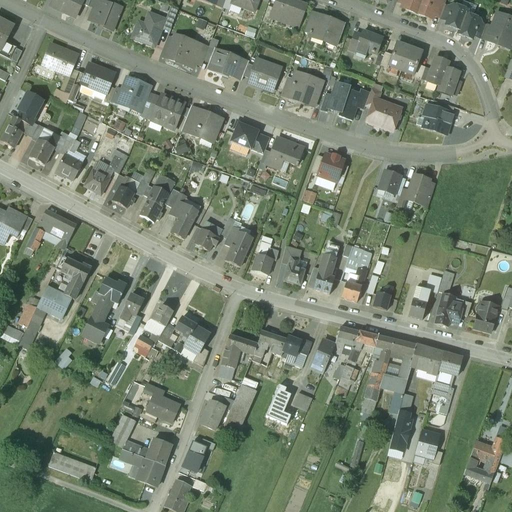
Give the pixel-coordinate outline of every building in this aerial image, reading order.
[(53,0),(50,7),(75,19),(82,5),(84,0),(53,0)] [(97,0),(90,0),(88,7),(94,10),(97,2),(97,0)] [(225,0),(217,0),(215,7),(222,9),(222,8),(225,0)] [(232,0),(225,0),(222,8),(230,11),(232,6),(231,5),(232,0)] [(232,0),(231,5),(232,6),(254,14),(259,0),(232,0)] [(306,8),(286,0),(276,0),(273,10),(270,17),(274,18),(299,27),(306,8)] [(421,0),(404,0),(403,5),(401,9),(416,15),(421,0)] [(439,1),(435,0),(421,0),(416,15),(431,21),(433,17),(439,1)] [(439,1),(433,17),(439,19),(444,7),(445,3),(439,1)] [(97,2),(94,10),(89,21),(103,26),(103,28),(112,32),(121,9),(111,5),(111,7),(97,2)] [(444,7),(439,19),(445,21),(450,9),(449,9),(444,7)] [(467,12),(453,7),(450,8),(449,9),(450,9),(445,21),(447,22),(445,26),(459,31),(465,15),(465,16),(467,12)] [(267,8),(262,23),(271,26),(274,18),(270,17),(273,10),(267,8)] [(316,16),(310,14),(305,27),(311,29),(316,16)] [(511,19),(497,14),(496,18),(511,24),(511,19)] [(148,15),(141,33),(135,31),(131,40),(154,49),(165,21),(148,15)] [(465,16),(465,15),(459,31),(457,35),(472,40),(473,37),(475,37),(479,25),(480,24),(478,20),(465,16)] [(329,21),(316,16),(311,29),(309,35),(308,36),(326,42),(326,45),(335,48),(344,26),(329,20),(329,21)] [(511,36),(511,24),(496,18),(492,28),(488,40),(489,40),(507,47),(506,49),(507,49),(511,36)] [(11,27),(0,20),(0,52),(5,43),(3,42),(11,27)] [(207,24),(199,20),(195,29),(203,32),(207,24)] [(479,25),(475,37),(481,40),(485,27),(479,25)] [(492,28),(486,26),(485,27),(481,40),(488,42),(489,40),(488,40),(492,28)] [(255,31),(247,28),(244,36),(253,39),(255,31)] [(382,40),(363,33),(361,37),(356,49),(357,50),(376,57),(382,40)] [(354,35),(348,51),(356,54),(357,50),(356,49),(361,37),(354,35)] [(167,37),(161,54),(166,56),(173,39),(167,37)] [(192,46),(173,38),(173,39),(166,56),(165,59),(174,63),(175,60),(194,68),(195,66),(199,55),(202,47),(193,44),(192,46)] [(16,48),(5,43),(0,52),(0,55),(10,60),(16,48)] [(421,53),(396,44),(392,56),(387,70),(388,70),(389,68),(400,72),(399,74),(400,74),(401,73),(412,77),(412,78),(413,78),(417,65),(421,53)] [(78,57),(50,45),(42,66),(56,72),(68,77),(69,77),(72,71),(78,57)] [(205,57),(203,62),(209,64),(214,50),(215,51),(216,48),(210,45),(205,57)] [(215,51),(214,50),(209,64),(207,70),(222,76),(223,74),(229,76),(233,64),(246,69),(247,65),(248,64),(215,51)] [(385,54),(380,67),(387,70),(392,56),(385,54)] [(205,57),(199,55),(195,66),(201,68),(203,62),(205,57)] [(448,64),(434,59),(431,70),(426,83),(427,83),(427,81),(440,86),(446,69),(448,64)] [(281,69),(261,62),(258,69),(253,67),(248,80),(246,85),(257,89),(258,86),(273,91),(281,69)] [(52,82),(56,72),(42,66),(36,64),(32,74),(52,82)] [(246,69),(233,64),(229,76),(241,81),(242,78),(246,69)] [(253,67),(247,65),(246,69),(242,78),(248,80),(253,67)] [(417,65),(413,78),(420,81),(425,68),(417,65)] [(103,72),(88,66),(84,76),(80,85),(81,85),(94,91),(106,96),(109,88),(114,75),(103,71),(103,72)] [(431,70),(425,68),(420,81),(426,83),(431,70)] [(446,69),(440,86),(437,92),(451,96),(452,94),(456,81),(459,74),(446,69)] [(8,75),(0,71),(0,79),(5,82),(8,75)] [(79,74),(72,71),(69,77),(68,77),(61,93),(69,96),(79,74)] [(69,96),(67,102),(73,104),(78,92),(81,85),(80,85),(84,76),(79,74),(69,96)] [(322,83),(298,74),(295,85),(292,84),(287,99),(288,99),(298,103),(298,101),(313,106),(318,91),(319,92),(322,83)] [(140,85),(126,80),(121,92),(117,102),(118,102),(131,107),(130,110),(139,114),(140,114),(148,94),(150,88),(140,84),(140,85)] [(462,83),(456,81),(452,94),(458,96),(462,83)] [(286,82),(280,98),(287,100),(288,99),(287,99),(292,84),(286,82)] [(94,91),(81,85),(78,92),(92,97),(94,91)] [(349,89),(335,85),(331,98),(327,110),(340,114),(339,118),(352,122),(356,108),(355,108),(360,96),(348,92),(349,89)] [(382,88),(373,85),(370,95),(365,107),(370,109),(374,100),(377,101),(382,88)] [(115,90),(109,88),(106,96),(104,100),(110,102),(115,90)] [(121,92),(115,89),(115,90),(110,102),(116,105),(118,102),(117,102),(121,92)] [(67,102),(69,96),(61,93),(55,90),(52,98),(66,106),(67,102)] [(365,107),(370,95),(361,92),(360,96),(355,108),(356,108),(364,111),(365,107)] [(148,94),(140,114),(139,114),(138,117),(144,119),(150,105),(154,96),(148,94)] [(20,113),(33,120),(33,119),(42,103),(28,96),(26,95),(17,112),(20,113)] [(160,98),(154,96),(150,105),(156,107),(160,98)] [(327,110),(331,98),(325,96),(320,111),(326,113),(327,110)] [(174,104),(160,98),(156,107),(150,122),(174,131),(180,116),(183,108),(184,105),(175,102),(174,104)] [(377,101),(374,100),(370,109),(365,123),(392,133),(396,123),(399,121),(400,118),(399,114),(400,110),(377,101)] [(131,107),(118,102),(116,105),(116,107),(129,112),(130,110),(131,107)] [(150,105),(144,119),(150,122),(156,107),(150,105)] [(453,109),(441,105),(439,112),(448,115),(451,116),(453,109)] [(189,110),(183,108),(180,116),(186,119),(189,110)] [(439,112),(426,108),(423,118),(426,119),(423,128),(445,135),(448,125),(445,124),(448,115),(439,112)] [(195,113),(189,110),(186,119),(184,123),(190,125),(195,113)] [(212,119),(196,112),(195,113),(190,125),(186,135),(200,140),(202,137),(214,142),(222,121),(213,117),(212,119)] [(33,120),(20,113),(16,120),(30,128),(32,124),(34,120),(33,119),(33,120)] [(14,119),(0,143),(13,150),(21,134),(15,131),(20,122),(14,119)] [(125,125),(117,121),(113,129),(120,133),(125,125)] [(190,125),(184,123),(180,132),(186,135),(190,125)] [(229,143),(250,151),(257,134),(258,131),(237,123),(229,143)] [(30,128),(26,137),(31,140),(38,127),(32,124),(30,128)] [(44,130),(38,127),(31,140),(37,142),(37,141),(38,141),(44,130)] [(114,135),(108,131),(105,138),(112,141),(114,135)] [(269,139),(257,134),(250,151),(263,156),(269,139)] [(52,135),(46,146),(53,149),(59,138),(52,135)] [(287,144),(276,140),(270,154),(266,166),(277,170),(280,161),(296,167),(303,150),(287,144)] [(38,141),(37,141),(37,142),(28,158),(44,167),(53,150),(53,149),(46,146),(38,141)] [(172,147),(168,141),(162,145),(167,151),(172,147)] [(65,142),(59,154),(64,157),(65,158),(68,153),(72,145),(65,142)] [(178,157),(188,152),(185,146),(175,151),(178,157)] [(264,152),(260,164),(266,166),(270,154),(264,152)] [(83,161),(68,153),(65,158),(81,166),(83,161)] [(344,162),(325,156),(324,160),(318,176),(317,177),(336,184),(338,177),(342,166),(344,162)] [(65,158),(64,157),(55,175),(62,179),(63,176),(73,182),(77,175),(79,176),(81,172),(79,171),(81,166),(65,158)] [(311,174),(318,176),(324,160),(317,157),(311,174)] [(117,161),(111,173),(118,176),(124,165),(117,161)] [(108,168),(97,163),(92,172),(84,188),(101,197),(109,181),(108,181),(110,178),(105,175),(108,168)] [(342,166),(338,177),(344,179),(348,168),(342,166)] [(154,173),(147,170),(145,175),(152,178),(154,173)] [(163,172),(160,178),(165,180),(168,175),(163,172)] [(399,178),(384,173),(378,190),(393,195),(399,178)] [(145,175),(145,174),(141,182),(148,186),(152,178),(145,175)] [(139,184),(125,177),(119,188),(133,195),(135,192),(139,184)] [(421,180),(413,177),(408,192),(405,201),(427,208),(431,196),(425,194),(429,184),(429,182),(421,179),(421,180)] [(153,190),(153,191),(160,194),(161,193),(167,196),(174,185),(165,180),(160,178),(153,190)] [(141,182),(140,182),(139,184),(135,192),(143,196),(147,187),(148,186),(141,182)] [(434,186),(429,184),(425,194),(431,196),(434,186)] [(153,191),(153,190),(147,187),(143,196),(142,197),(148,200),(153,191)] [(249,192),(265,197),(266,192),(251,187),(249,192)] [(119,188),(111,202),(126,210),(128,205),(131,206),(134,201),(131,199),(134,195),(133,195),(119,188)] [(401,190),(396,206),(403,209),(405,201),(408,192),(401,190)] [(148,200),(147,202),(161,209),(167,196),(161,193),(160,194),(153,191),(148,200)] [(173,191),(165,206),(171,210),(178,195),(179,195),(173,191)] [(301,202),(313,206),(317,195),(305,191),(301,202)] [(185,199),(178,195),(171,210),(168,214),(174,217),(180,207),(185,199)] [(147,202),(139,217),(153,224),(161,209),(147,202)] [(180,207),(174,217),(174,218),(177,220),(179,217),(192,224),(196,215),(180,207)] [(5,215),(0,212),(0,234),(1,232),(15,238),(14,239),(15,239),(19,231),(25,219),(24,219),(7,211),(5,215)] [(58,218),(45,212),(33,236),(39,240),(44,231),(50,234),(58,218)] [(329,225),(332,215),(325,213),(321,222),(329,225)] [(332,215),(329,225),(337,228),(341,217),(333,214),(332,215)] [(192,224),(179,217),(177,220),(170,233),(183,240),(192,224)] [(32,221),(25,218),(24,219),(25,219),(19,231),(25,234),(32,221)] [(76,227),(58,218),(50,234),(60,239),(64,232),(72,235),(76,227)] [(228,219),(219,237),(225,241),(232,228),(235,223),(228,219)] [(205,223),(201,231),(206,233),(210,225),(205,223)] [(225,241),(222,246),(230,249),(236,235),(238,231),(232,228),(225,241)] [(201,231),(193,245),(195,246),(195,247),(200,249),(201,249),(208,253),(212,245),(215,247),(219,240),(216,239),(206,233),(201,231)] [(72,235),(64,232),(60,239),(56,249),(58,250),(59,248),(64,251),(72,235)] [(301,236),(295,234),(292,239),(298,242),(301,236)] [(236,235),(230,249),(231,246),(245,252),(250,241),(236,235)] [(262,238),(259,247),(268,249),(270,240),(262,238)] [(37,244),(31,240),(26,250),(32,253),(37,244)] [(319,271),(318,274),(325,277),(327,269),(332,270),(339,249),(337,248),(326,245),(319,271)] [(245,252),(231,246),(230,249),(225,261),(240,268),(243,261),(245,261),(247,258),(244,257),(246,253),(245,252)] [(346,246),(342,256),(348,259),(349,257),(352,248),(346,246)] [(268,249),(259,247),(256,256),(265,259),(268,249)] [(349,257),(356,259),(359,250),(352,248),(349,257)] [(278,252),(268,249),(265,259),(272,261),(275,262),(278,252)] [(301,253),(285,249),(281,264),(287,266),(288,266),(290,258),(299,260),(301,253)] [(256,256),(251,272),(267,277),(272,261),(265,259),(256,256)] [(363,256),(361,264),(359,263),(358,269),(366,271),(369,259),(363,256)] [(54,270),(60,273),(67,260),(60,257),(54,270)] [(356,259),(349,257),(348,259),(345,268),(353,271),(356,259)] [(299,260),(290,258),(288,266),(296,269),(298,262),(299,260)] [(81,267),(67,260),(60,273),(62,274),(72,279),(75,280),(81,267)] [(298,262),(296,269),(304,271),(307,264),(298,262)] [(81,267),(75,280),(82,284),(84,284),(91,270),(82,265),(81,267)] [(304,271),(296,269),(288,266),(287,266),(283,282),(299,287),(304,271)] [(358,269),(357,269),(355,277),(357,278),(355,286),(361,288),(366,272),(366,271),(358,269)] [(307,289),(313,291),(318,274),(319,271),(313,270),(307,289)] [(72,279),(62,274),(58,282),(68,287),(72,279)] [(325,277),(318,274),(313,291),(329,296),(334,279),(325,277)] [(371,276),(366,293),(372,295),(378,278),(371,276)] [(441,279),(430,276),(427,287),(432,289),(437,290),(441,279)] [(75,280),(72,279),(68,287),(64,296),(71,299),(71,300),(74,301),(82,284),(75,280)] [(117,285),(105,280),(98,293),(98,294),(103,296),(100,302),(109,306),(111,301),(117,305),(126,287),(118,283),(117,285)] [(441,281),(437,293),(444,295),(448,283),(441,281)] [(355,286),(345,284),(341,299),(356,304),(361,288),(355,286)] [(185,299),(184,286),(171,286),(172,289),(165,289),(166,300),(185,299)] [(392,288),(384,286),(383,289),(385,289),(383,295),(390,297),(392,288)] [(64,296),(47,287),(40,301),(36,309),(47,315),(60,321),(71,300),(71,299),(64,296)] [(429,292),(415,288),(412,301),(426,305),(428,298),(429,292)] [(511,290),(506,288),(499,310),(506,312),(507,311),(511,294),(511,290)] [(96,292),(91,303),(98,306),(100,302),(103,296),(98,294),(98,293),(96,292)] [(431,292),(429,292),(428,298),(435,300),(437,293),(431,292)] [(383,295),(376,294),(372,308),(386,312),(390,297),(383,295)] [(142,302),(130,296),(123,311),(129,314),(135,317),(142,302)] [(451,300),(442,297),(442,296),(438,308),(451,311),(453,305),(461,307),(462,302),(458,301),(451,300)] [(19,324),(27,327),(36,309),(40,301),(32,297),(19,324)] [(426,305),(412,301),(407,317),(421,321),(426,305)] [(109,306),(100,302),(98,306),(92,319),(101,324),(109,306)] [(461,307),(453,305),(451,311),(452,312),(448,323),(455,325),(458,323),(459,316),(463,302),(462,302),(461,307)] [(471,305),(463,302),(459,316),(466,318),(471,305)] [(497,308),(480,304),(480,306),(476,308),(475,312),(477,315),(477,316),(494,320),(497,308)] [(173,313),(160,307),(156,315),(154,314),(150,320),(165,329),(166,326),(171,317),(173,313)] [(438,308),(434,325),(447,328),(448,323),(452,312),(451,311),(438,308)] [(24,336),(19,345),(31,350),(32,346),(37,335),(41,335),(44,327),(43,324),(47,315),(36,309),(27,327),(24,336)] [(124,315),(121,314),(118,320),(130,326),(132,321),(133,321),(135,317),(129,314),(127,317),(126,317),(125,319),(122,318),(124,315)] [(494,320),(477,316),(473,330),(490,334),(494,320)] [(196,326),(182,318),(175,330),(183,335),(182,337),(188,340),(195,329),(196,326)] [(101,324),(92,319),(83,338),(85,339),(96,344),(99,346),(108,327),(101,324)] [(154,331),(161,335),(165,330),(165,329),(150,320),(144,331),(152,335),(154,331)] [(133,321),(132,321),(130,326),(126,333),(133,336),(139,324),(133,321)] [(19,345),(24,336),(4,325),(0,331),(0,338),(18,348),(19,345)] [(165,330),(161,335),(160,336),(168,340),(175,330),(166,326),(165,329),(165,330)] [(359,333),(339,328),(336,338),(335,343),(344,345),(353,347),(359,333)] [(188,340),(183,348),(196,356),(197,356),(201,349),(204,343),(203,342),(207,335),(195,329),(188,340)] [(142,353),(147,355),(150,349),(152,345),(154,346),(156,342),(160,336),(161,335),(154,331),(152,335),(147,343),(142,353)] [(257,346),(255,351),(258,353),(256,357),(260,359),(263,350),(267,352),(269,346),(263,344),(266,334),(261,332),(257,346)] [(377,337),(359,333),(353,347),(351,350),(359,353),(361,348),(372,353),(375,348),(377,337)] [(286,341),(266,334),(263,344),(269,346),(274,347),(272,350),(282,354),(286,341)] [(168,340),(160,336),(156,342),(161,345),(170,349),(173,343),(168,340)] [(182,337),(173,351),(180,355),(183,348),(188,340),(182,337)] [(248,343),(229,337),(226,344),(226,346),(235,349),(241,351),(245,352),(248,343)] [(393,341),(377,337),(375,348),(382,350),(390,352),(393,341)] [(145,359),(147,355),(142,353),(147,343),(139,338),(134,347),(139,350),(136,355),(145,359)] [(286,341),(282,354),(287,356),(295,358),(297,353),(300,342),(288,338),(286,341)] [(311,343),(301,340),(300,342),(297,353),(306,357),(311,343)] [(415,347),(393,341),(390,352),(403,355),(407,356),(411,357),(412,357),(415,347)] [(150,349),(158,353),(161,345),(156,342),(154,346),(152,345),(150,349)] [(322,342),(310,370),(322,375),(332,352),(334,347),(322,342)] [(257,346),(248,343),(245,352),(253,355),(255,351),(257,346)] [(344,345),(335,343),(334,347),(332,352),(341,354),(344,345)] [(42,351),(32,346),(31,350),(28,355),(38,359),(42,351)] [(226,346),(221,367),(230,369),(235,349),(226,346)] [(442,354),(415,347),(412,357),(410,368),(427,373),(427,371),(437,374),(437,372),(442,354)] [(370,357),(372,353),(361,348),(359,353),(351,350),(347,361),(354,364),(359,366),(364,354),(370,357)] [(158,353),(150,349),(147,355),(155,359),(158,353)] [(201,349),(197,356),(196,356),(192,363),(202,368),(208,353),(201,349)] [(390,352),(382,350),(379,363),(376,362),(372,375),(383,378),(383,376),(390,352)] [(70,354),(67,352),(55,364),(63,371),(71,362),(67,358),(70,354)] [(442,354),(437,372),(454,376),(455,377),(458,368),(461,359),(442,354)] [(265,356),(262,364),(268,366),(271,359),(265,356)] [(287,356),(285,360),(284,366),(291,369),(295,358),(287,356)] [(402,371),(399,370),(397,380),(406,382),(409,371),(408,371),(411,357),(407,356),(405,362),(404,362),(402,371)] [(351,369),(354,364),(347,361),(338,388),(346,391),(349,385),(353,383),(356,371),(351,369)] [(123,366),(117,362),(107,376),(115,380),(123,366)] [(228,376),(230,369),(221,367),(219,374),(228,376)] [(341,373),(336,371),(333,378),(338,380),(341,373)] [(101,372),(99,378),(105,381),(107,375),(101,372)] [(454,376),(437,372),(437,374),(431,395),(432,395),(432,394),(447,398),(449,389),(450,389),(454,376)] [(379,390),(383,378),(372,375),(364,400),(375,403),(379,390)] [(402,395),(406,382),(397,380),(383,376),(383,378),(379,390),(392,393),(402,395)] [(99,387),(101,381),(94,378),(92,384),(99,387)] [(254,393),(258,384),(244,378),(241,387),(254,393)] [(143,394),(152,398),(153,395),(164,399),(165,394),(146,386),(143,394)] [(254,393),(241,387),(234,402),(230,412),(223,428),(239,435),(256,394),(254,393)] [(285,390),(278,387),(266,418),(286,426),(290,417),(282,414),(290,396),(284,394),(285,390)] [(450,389),(449,389),(447,398),(445,405),(455,407),(459,392),(450,389)] [(402,395),(392,393),(387,415),(397,417),(398,413),(402,395)] [(164,399),(153,395),(152,398),(146,415),(173,425),(181,405),(164,399)] [(311,400),(297,395),(292,407),(306,412),(311,400)] [(402,395),(398,413),(409,415),(410,411),(408,411),(411,398),(402,395)] [(234,402),(224,398),(220,407),(225,409),(224,410),(230,412),(234,402)] [(372,414),(375,403),(364,400),(361,411),(372,414)] [(220,407),(209,402),(199,425),(214,432),(224,410),(225,409),(220,407)] [(455,407),(445,405),(442,415),(452,418),(455,407)] [(408,421),(409,415),(398,413),(397,417),(395,425),(392,437),(389,449),(403,453),(411,422),(408,421)] [(136,423),(123,417),(109,444),(113,446),(123,450),(126,443),(127,443),(136,423)] [(392,437),(395,425),(383,422),(380,435),(392,437)] [(500,430),(496,440),(505,443),(508,433),(500,430)] [(421,433),(415,456),(429,460),(432,461),(434,452),(438,437),(421,433)] [(172,446),(154,440),(149,452),(146,461),(163,468),(172,446)] [(215,446),(202,440),(200,446),(207,449),(206,450),(212,453),(215,446)] [(489,459),(498,462),(502,451),(505,443),(496,440),(495,444),(494,444),(492,451),(489,459)] [(140,448),(126,443),(123,450),(123,452),(136,457),(140,448)] [(189,453),(182,468),(196,474),(206,450),(207,449),(200,446),(192,443),(188,453),(189,453)] [(357,443),(350,467),(355,468),(362,444),(357,443)] [(492,451),(475,445),(469,460),(476,462),(478,459),(488,462),(489,459),(492,451)] [(149,452),(140,448),(136,457),(144,460),(146,461),(149,452)] [(498,462),(497,465),(511,470),(511,454),(502,451),(498,462)] [(136,457),(123,452),(122,452),(118,460),(141,468),(144,460),(136,457)] [(428,464),(438,467),(442,454),(434,452),(432,461),(429,460),(428,464)] [(94,470),(52,454),(47,467),(89,483),(94,470)] [(498,462),(489,459),(488,462),(486,467),(485,474),(481,482),(490,485),(497,465),(498,462)] [(146,461),(144,460),(141,468),(136,481),(156,488),(163,468),(146,461)] [(485,474),(473,469),(476,462),(469,460),(463,476),(481,482),(485,474)] [(190,487),(176,481),(164,508),(173,511),(182,511),(185,507),(182,506),(190,487)] [(206,485),(195,481),(192,488),(203,493),(206,485)] [(148,503),(152,492),(144,489),(140,500),(148,503)] [(419,508),(423,494),(415,492),(411,506),(419,508)] [(381,511),(383,509),(371,503),(366,511),(381,511)]
